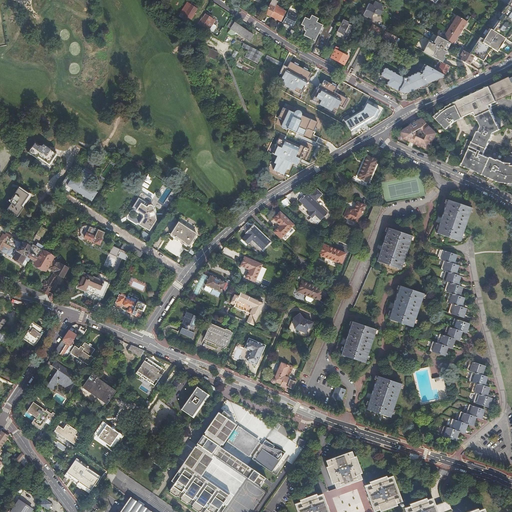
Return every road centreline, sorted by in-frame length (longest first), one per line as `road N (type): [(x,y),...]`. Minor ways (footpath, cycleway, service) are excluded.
road 1 (residential): [(184,276),(249,212),(373,136)]
road 2 (residential): [(219,0),(406,115)]
road 3 (residential): [(336,423),(511,481)]
road 4 (residential): [(179,355),(183,364),(336,423)]
road 5 (residential): [(336,423),(179,355)]
road 6 (unknown): [(267,199),(255,131),(225,54),(229,43)]
road 7 (residential): [(511,202),(373,136)]
road 8 (residential): [(184,276),(60,194)]
road 9 (residential): [(2,417),(72,312)]
